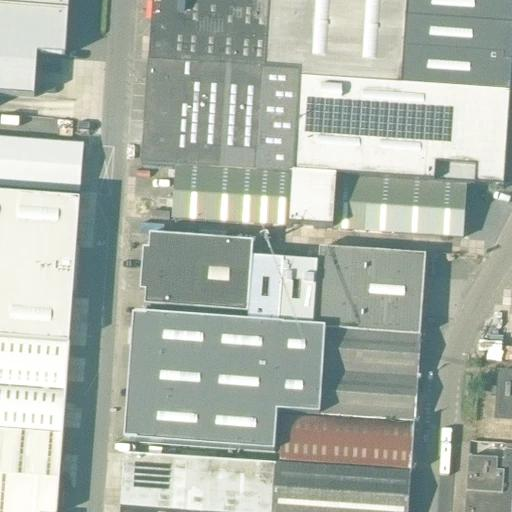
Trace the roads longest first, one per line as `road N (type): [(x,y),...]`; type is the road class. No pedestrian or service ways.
road 1 (unclassified): [(91,511),(128,0)]
road 2 (tertiary): [(511,248),(472,299),(453,345),(439,511)]
